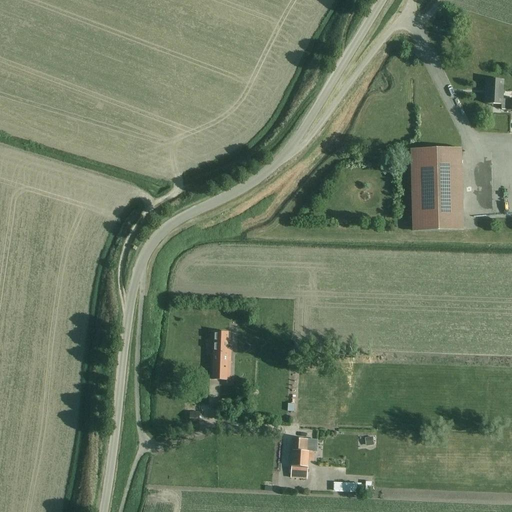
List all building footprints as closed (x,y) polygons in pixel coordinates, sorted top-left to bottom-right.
[(500,103),(500,107),(499,109),(511,109),(511,99),(501,99),(501,81),(485,80),(484,103),(500,103)] [(408,140),(408,124),(398,124),(398,140),(408,140)] [(412,231),(463,230),(461,149),(410,150),(412,231)] [(231,381),(231,349),(228,349),(228,333),(213,333),(212,380),(231,381)] [(293,438),(290,478),(307,479),(308,461),(313,462),(313,452),(309,452),(309,440),(293,438)] [(367,488),(367,478),(343,478),(343,487),(367,488)]
